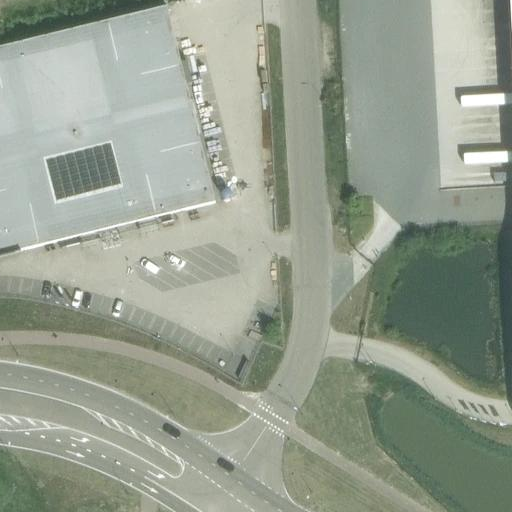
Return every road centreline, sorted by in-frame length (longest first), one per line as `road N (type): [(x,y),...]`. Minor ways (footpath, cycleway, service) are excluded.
road 1 (unclassified): [(295,0),(314,327),(297,375),(233,486)]
road 2 (secondary): [(233,486),(122,412),(0,379)]
road 3 (secondary): [(0,436),(109,467),(180,511)]
